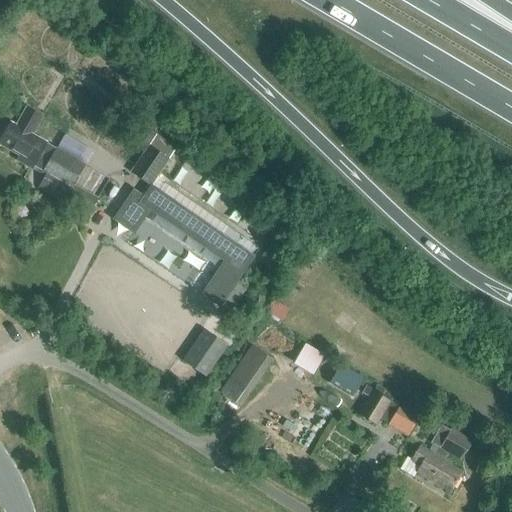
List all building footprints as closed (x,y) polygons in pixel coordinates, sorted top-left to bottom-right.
[(31,135),(41,118),(25,109),(15,126),(10,123),(0,140),(0,145),(18,156),(15,161),(30,169),(34,163),(44,169),(41,173),(45,175),(37,188),(58,200),(60,197),(88,213),(96,199),(72,186),(84,166),(56,149),(55,149),(45,143),(31,135)] [(167,121),(154,112),(147,122),(161,131),(167,121)] [(130,173),(150,186),(175,149),(155,136),(130,173)] [(133,190),(112,220),(133,234),(149,211),(223,262),(201,295),(219,308),(253,257),(150,186),(143,197),(133,190)] [(269,311),(280,318),(284,311),(273,304),(269,311)] [(203,331),(181,361),(205,377),(226,346),(203,331)] [(271,360),(249,344),(216,392),(239,407),(271,360)] [(322,356),(304,345),(293,364),(310,375),(322,356)] [(350,397),(362,378),(341,365),(329,384),(350,397)] [(360,394),(367,398),(356,416),(374,427),(379,420),(398,431),(400,427),(409,433),(418,417),(398,405),(397,406),(365,386),(360,394)] [(471,445),(440,426),(429,444),(431,446),(429,450),(420,445),(409,462),(419,468),(415,475),(449,495),(464,471),(444,459),(446,455),(460,463),(471,445)]
